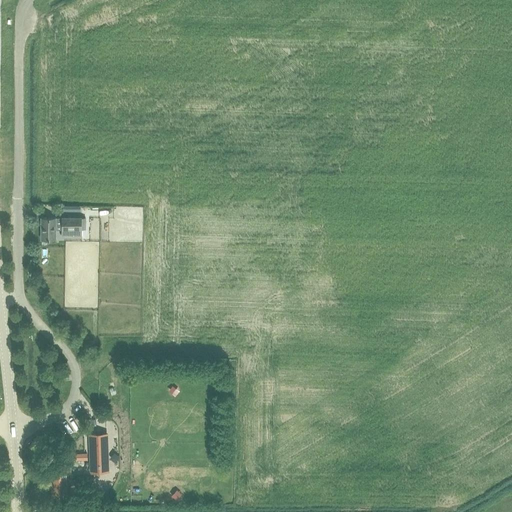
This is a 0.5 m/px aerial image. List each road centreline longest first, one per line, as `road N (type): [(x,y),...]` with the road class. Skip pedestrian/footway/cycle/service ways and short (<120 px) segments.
road 1 (tertiary): [(20,298),(19,32),(30,0)]
road 2 (tertiary): [(12,425),(62,413),(78,380),(71,359),(20,298)]
